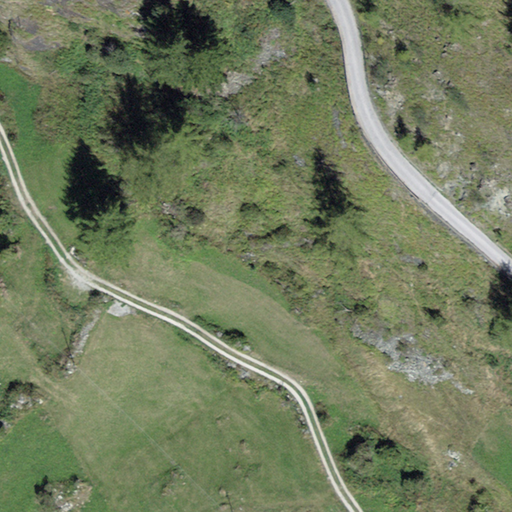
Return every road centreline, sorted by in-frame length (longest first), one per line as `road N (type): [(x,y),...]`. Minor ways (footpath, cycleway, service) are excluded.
road 1 (track): [(0,142),(22,205),(71,267),(297,395),(351,511)]
road 2 (unclassified): [(336,0),(360,108),(380,143),(511,272)]
